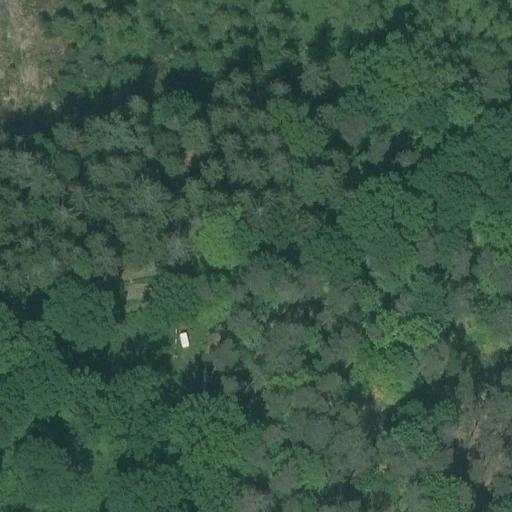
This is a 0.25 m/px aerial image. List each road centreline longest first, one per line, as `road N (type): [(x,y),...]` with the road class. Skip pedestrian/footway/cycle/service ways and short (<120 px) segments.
road 1 (track): [(511,227),(0,311)]
road 2 (unknown): [(340,0),(511,183)]
